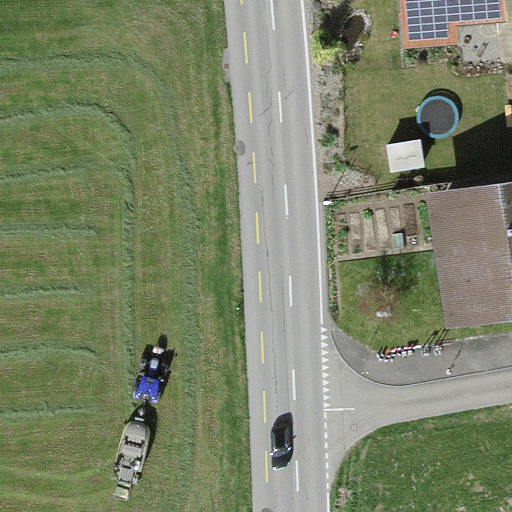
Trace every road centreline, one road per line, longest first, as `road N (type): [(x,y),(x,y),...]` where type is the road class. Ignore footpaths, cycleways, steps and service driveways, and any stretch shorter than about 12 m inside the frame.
road 1 (secondary): [(273,0),(296,408)]
road 2 (unclassified): [(296,408),(511,374)]
